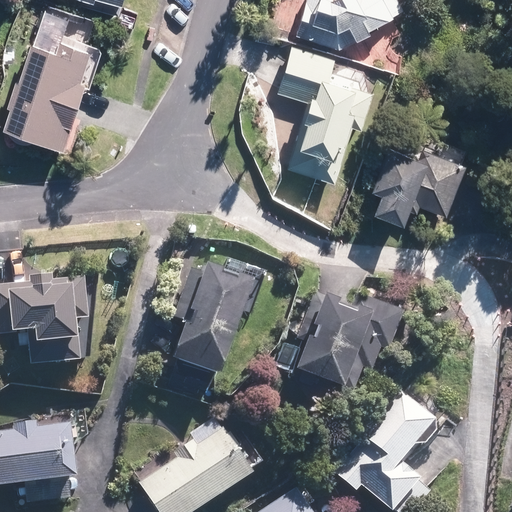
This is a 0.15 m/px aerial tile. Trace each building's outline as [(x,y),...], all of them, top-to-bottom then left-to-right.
[(78,0),(78,1),(121,12),(124,0),(78,0)] [(308,0),(301,36),(339,44),(406,8),(402,0),(308,0)] [(101,50),(38,31),(9,127),(73,146),(101,50)] [(336,56),(295,44),(281,89),(312,99),(300,139),(344,153),(355,117),(365,120),(375,87),(331,73),(336,56)] [(473,154),(425,138),(421,149),(391,139),(377,182),(385,185),(377,208),(411,220),(416,203),(422,205),(425,198),(454,208),(473,154)] [(224,374),(261,274),(213,256),(206,274),(194,269),(176,318),(188,322),(176,356),(224,374)] [(88,273),(0,283),(0,332),(34,328),(39,366),(89,361),(83,313),(93,312),(88,273)] [(409,305),(361,289),(358,299),(330,290),(327,299),(312,294),(298,335),(310,339),(301,366),(358,386),(366,363),(376,367),(385,342),(395,345),(409,305)] [(442,417),(408,389),(340,469),(363,489),(368,483),(402,511),(410,511),(440,477),(412,454),(442,417)] [(0,427),(0,482),(83,471),(75,417),(0,427)] [(168,511),(193,511),(260,466),(229,421),(146,478),(168,511)] [(320,511),(300,483),(255,511),(320,511)]
